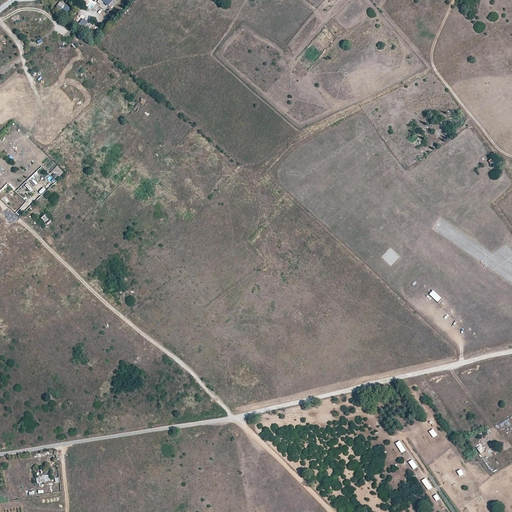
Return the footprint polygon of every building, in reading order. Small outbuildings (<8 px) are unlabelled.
[(66,7),(60,2),(56,8),(62,12),(66,7)] [(89,22),(84,18),(79,23),(84,28),(89,22)] [(99,34),(93,30),(90,34),(96,38),(99,34)] [(14,135),(7,141),(11,145),(18,139),(14,135)] [(33,152),(20,139),(9,151),(22,164),(33,152)] [(25,198),(32,191),(26,185),(18,192),(25,198)] [(5,195),(1,199),(6,204),(11,200),(5,195)] [(41,218),(47,225),(52,221),(46,214),(41,218)] [(439,303),(442,300),(433,290),(429,294),(439,303)] [(433,438),(437,436),(433,429),(429,431),(433,438)] [(402,443),(397,445),(401,453),(405,451),(402,443)] [(412,459),(408,462),(413,470),(417,467),(412,459)] [(426,478),(421,481),(428,491),(432,488),(426,478)]
